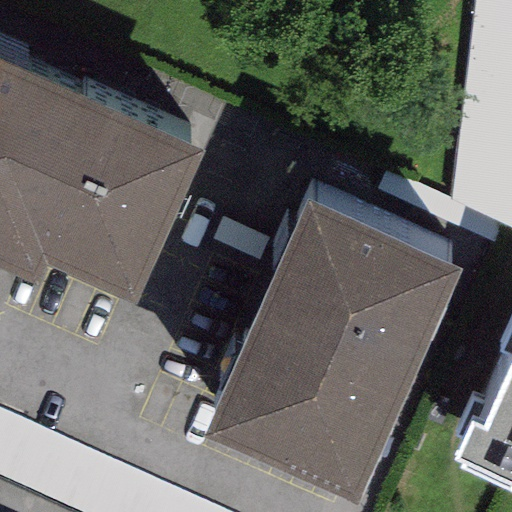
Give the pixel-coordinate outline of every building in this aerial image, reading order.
[(511,0),(473,0),(451,193),(511,222),(511,0)] [(209,129),(2,38),(0,43),(0,244),(43,264),(52,243),(142,283),(209,129)] [(464,248),(309,179),(204,416),(359,484),(464,248)] [(511,327),(481,394),(470,389),(453,426),(461,430),(458,436),(511,460),(511,459),(511,327)] [(0,477),(78,511),(232,511),(0,407),(0,477)]
